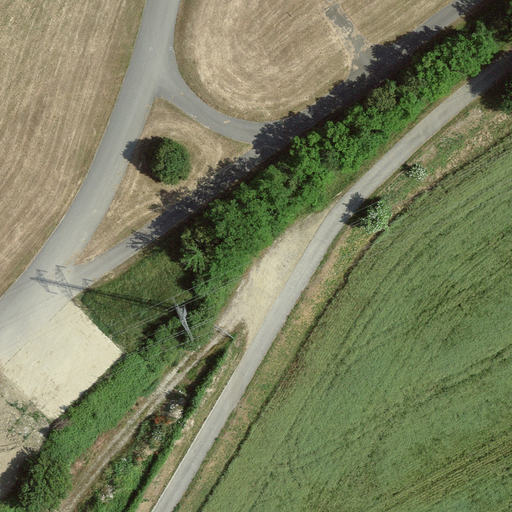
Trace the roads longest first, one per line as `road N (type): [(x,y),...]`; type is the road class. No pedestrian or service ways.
road 1 (unclassified): [(154,511),(328,220),(432,113),(511,52)]
road 2 (track): [(328,220),(263,274),(49,511)]
